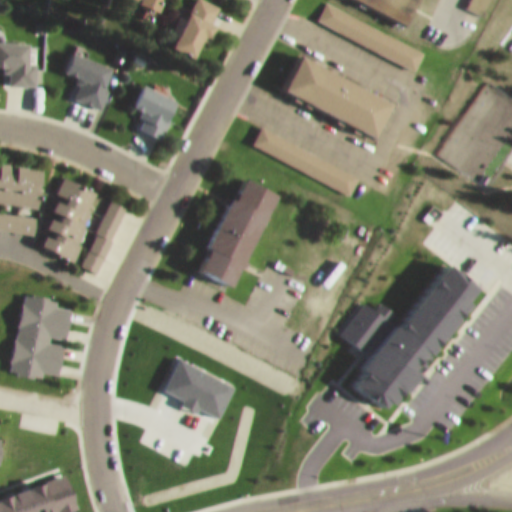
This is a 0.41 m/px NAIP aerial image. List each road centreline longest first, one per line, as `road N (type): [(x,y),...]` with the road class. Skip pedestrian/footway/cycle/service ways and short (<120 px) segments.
road 1 (residential): [(114,511),(92,411),(105,314),(265,0)]
road 2 (tertiary): [(511,428),(443,468),(239,511)]
road 3 (tertiary): [(281,503),(420,487),(511,491)]
road 4 (residential): [(167,186),(91,144),(0,118)]
